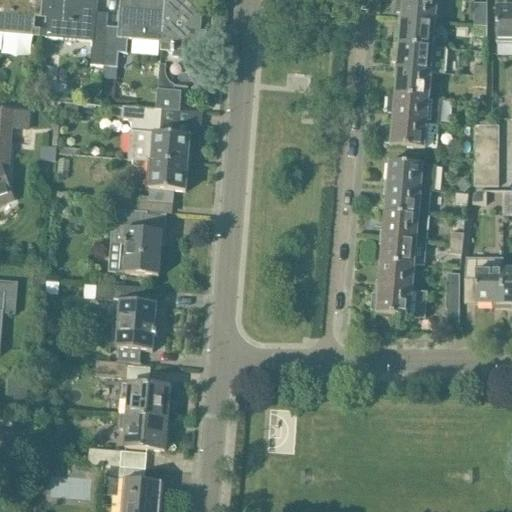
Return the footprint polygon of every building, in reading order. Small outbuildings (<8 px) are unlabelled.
[(0,0),(0,36),(34,39),(36,0),(0,0)] [(48,0),(45,40),(93,43),(94,28),(97,2),(68,0),(48,0)] [(120,0),(118,30),(106,29),(105,43),(103,68),(104,69),(117,70),(119,40),(133,41),(134,30),(149,31),(148,34),(161,36),(164,0),(120,0)] [(201,2),(180,0),(164,0),(161,36),(159,52),(174,54),(174,59),(194,60),(195,53),(202,54),(204,33),(199,33),(201,2)] [(400,22),(431,25),(437,25),(438,0),(397,0),(396,15),(401,15),(400,22)] [(487,29),(487,6),(474,5),(474,28),(487,29)] [(511,46),(511,9),(498,10),(498,46),(511,46)] [(434,50),(437,25),(431,25),(400,22),(399,29),(395,28),(394,47),(398,47),(431,50),(434,50)] [(94,28),(93,43),(91,68),(103,68),(105,43),(106,29),(94,28)] [(487,40),(487,29),(474,28),(473,39),(487,40)] [(396,72),(431,75),(432,75),(443,76),(445,51),(434,50),(431,50),(398,47),(394,47),(392,65),(396,65),(396,72)] [(157,99),(156,111),(180,113),(181,101),(181,94),(174,93),(175,87),(174,87),(172,86),(171,85),(170,84),(169,83),(168,82),(167,81),(167,80),(166,78),(166,77),(165,76),(165,74),(165,73),(165,71),(166,67),(160,66),(158,92),(157,99)] [(473,78),(486,80),(487,68),(474,68),(473,78)] [(396,72),(394,97),(430,101),(432,75),(396,72)] [(486,90),(486,80),(473,78),(472,89),(486,90)] [(54,89),(42,89),(41,100),(53,101),(54,89)] [(439,126),(441,101),(430,101),(394,97),(394,98),(389,98),(388,115),(392,116),(392,122),(428,125),(439,126)] [(148,111),(123,109),(122,122),(133,123),(147,124),(148,111)] [(190,138),(202,128),(203,116),(180,113),(156,111),(148,111),(147,124),(133,123),(130,162),(148,163),(188,167),(190,138)] [(0,206),(13,202),(2,173),(8,174),(12,130),(13,130),(15,131),(28,131),(30,115),(15,114),(0,112),(0,206)] [(439,126),(428,125),(392,122),(391,128),(387,128),(385,145),(390,146),(389,149),(426,152),(426,150),(437,151),(439,126)] [(475,128),(475,140),(499,140),(499,128),(487,128),(475,128)] [(499,152),(499,140),(475,140),(475,152),(499,152)] [(499,164),(499,152),(475,152),(475,164),(499,164)] [(186,195),(188,167),(148,163),(147,176),(151,177),(149,204),(174,205),(174,194),(186,195)] [(388,164),(386,190),(431,194),(431,193),(436,194),(438,168),(388,164)] [(499,176),(499,164),(475,164),(475,176),(499,176)] [(499,189),(499,176),(475,176),(475,189),(499,189)] [(473,187),(467,179),(458,187),(465,194),(473,187)] [(428,219),(431,194),(386,190),(384,215),(428,219)] [(474,196),(472,205),(485,205),(485,193),(478,193),(474,196)] [(511,217),(511,193),(503,194),(503,217),(511,217)] [(456,206),(469,207),(470,196),(456,195),(456,206)] [(114,212),(140,214),(141,201),(108,199),(107,212),(114,212)] [(112,236),(111,246),(121,247),(127,247),(124,277),(160,279),(163,234),(143,233),(144,215),(140,214),(114,212),(112,236)] [(382,240),(418,243),(426,244),(428,219),(384,215),(382,240)] [(450,246),(463,247),(464,236),(451,235),(450,246)] [(418,243),(382,240),(380,265),(416,268),(425,269),(427,244),(426,244),(418,243)] [(463,258),(463,247),(450,246),(449,257),(463,258)] [(477,306),(503,306),(504,272),(503,272),(503,263),(466,262),(465,272),(465,280),(465,306),(477,306)] [(416,268),(380,265),(378,290),(414,293),(416,268)] [(37,269),(36,286),(46,287),(47,270),(37,269)] [(511,272),(504,272),(503,306),(511,306),(511,272)] [(447,296),(460,296),(460,277),(449,276),(447,296)] [(0,357),(1,357),(5,314),(17,315),(20,283),(0,281),(0,357)] [(97,287),(96,302),(120,304),(117,351),(119,352),(118,365),(128,365),(140,366),(141,353),(154,354),(157,306),(135,304),(136,290),(130,290),(97,287)] [(376,313),(375,316),(424,320),(426,294),(414,293),(378,290),(377,296),(372,296),(371,312),(376,313)] [(460,312),(460,296),(447,296),(446,295),(446,312),(460,312)] [(97,363),(96,378),(127,380),(128,365),(118,365),(97,363)] [(128,419),(168,422),(170,388),(130,385),(130,386),(123,386),(122,400),(129,401),(128,417),(128,419)] [(11,408),(28,409),(28,400),(12,400),(11,408)] [(128,419),(128,417),(121,417),(120,432),(127,432),(125,450),(166,453),(168,422),(128,419)] [(90,468),(111,470),(120,471),(121,455),(91,453),(90,468)] [(110,480),(109,498),(123,499),(121,511),(160,511),(163,484),(119,481),(120,471),(111,470),(110,480)]
